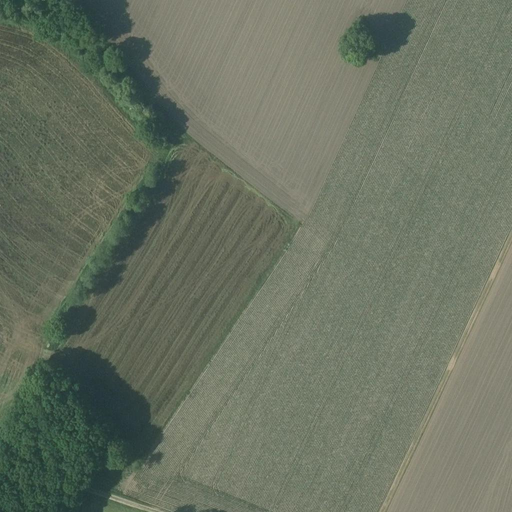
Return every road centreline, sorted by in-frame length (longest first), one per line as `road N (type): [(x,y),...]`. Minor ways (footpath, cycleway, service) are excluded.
road 1 (track): [(384,511),(511,230)]
road 2 (track): [(146,511),(0,464)]
